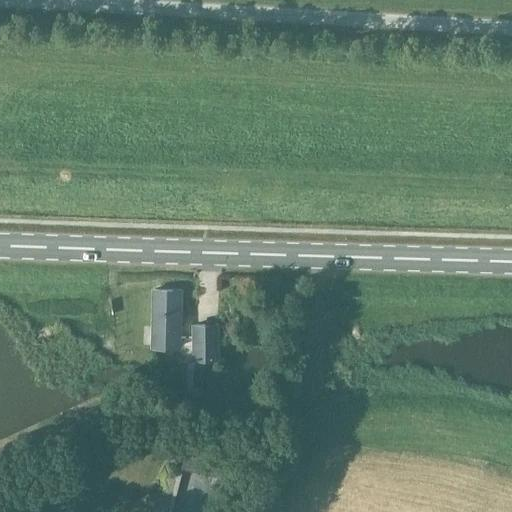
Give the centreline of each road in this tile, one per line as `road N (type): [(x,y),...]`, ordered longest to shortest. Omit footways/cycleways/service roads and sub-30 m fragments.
road 1 (primary): [(511,261),(0,245)]
road 2 (unclassified): [(511,32),(44,0)]
